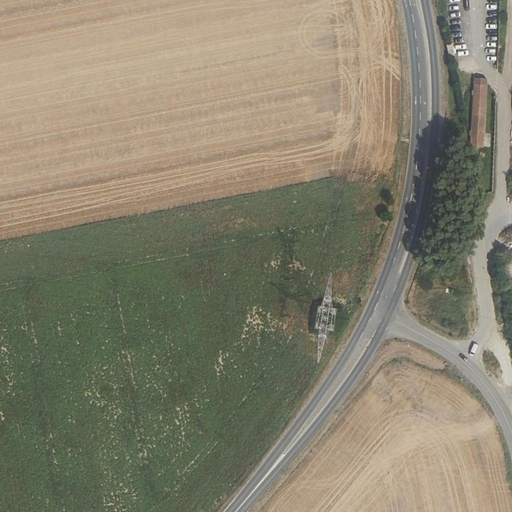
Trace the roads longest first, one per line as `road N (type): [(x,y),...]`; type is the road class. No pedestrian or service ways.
road 1 (secondary): [(387,316),(411,257),(432,157),(433,54),(424,0)]
road 2 (secondary): [(405,0),(415,136),(403,212),(370,309)]
road 3 (secondary): [(245,501),(306,438),(387,316)]
road 4 (track): [(502,0),(499,232)]
road 5 (secondary): [(370,309),(245,501)]
road 6 (unclassified): [(458,358),(492,323),(481,257),(499,232)]
